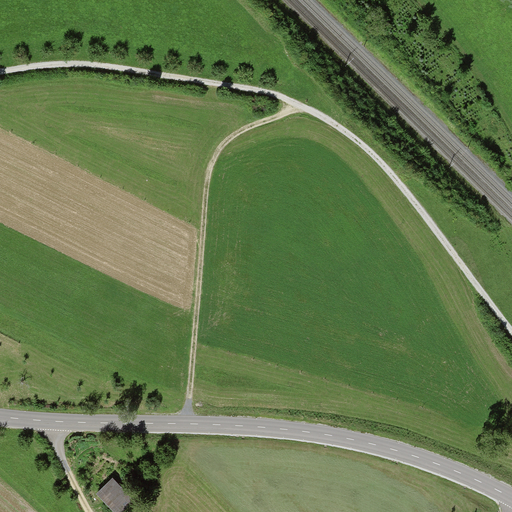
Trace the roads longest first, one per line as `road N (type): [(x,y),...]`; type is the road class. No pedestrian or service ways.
road 1 (track): [(511,335),(406,194),(329,117),(260,91),(99,65),(0,71)]
road 2 (tertiary): [(0,415),(285,428),(410,454),(511,497)]
road 3 (track): [(185,422),(208,157),(237,126),(295,105)]
road 4 (track): [(415,0),(481,80),(511,133)]
